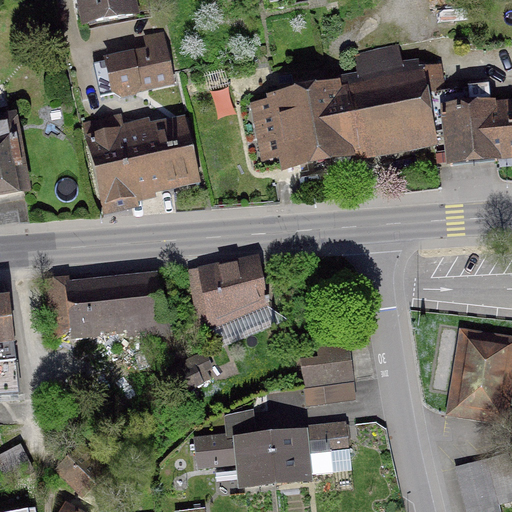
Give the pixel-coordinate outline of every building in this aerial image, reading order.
[(80,0),(85,26),(147,14),(144,0),(80,0)] [(170,82),(170,80),(160,35),(145,39),(148,53),(130,57),(130,56),(127,57),(127,59),(91,67),(98,98),(112,95),(118,99),(133,96),(137,89),(170,82)] [(353,59),(353,60),(356,74),(393,67),(390,51),(353,59)] [(439,70),(422,73),(433,136),(445,133),(448,167),(495,162),(494,157),(511,155),(511,109),(494,111),(494,108),(489,109),(488,103),(471,105),(469,90),(442,92),(439,70)] [(285,166),(433,136),(422,73),(272,102),(285,166)] [(196,180),(184,125),(119,140),(115,122),(119,122),(118,119),(81,127),(85,141),(84,141),(101,215),(129,209),(126,196),(196,180)] [(0,128),(0,195),(22,192),(10,127),(0,128)] [(263,300),(257,264),(187,276),(197,324),(206,323),(207,325),(250,306),(256,302),(257,308),(265,307),(264,304),(267,303),(266,299),(263,300)] [(159,320),(157,279),(67,288),(66,279),(62,279),(62,280),(44,282),(50,334),(69,332),(69,334),(138,326),(141,342),(170,336),(169,320),(159,320)] [(6,302),(0,303),(0,397),(18,395),(6,302)] [(456,418),(493,424),(495,413),(505,350),(468,344),(456,418)] [(303,389),(351,382),(349,369),(346,352),(345,345),(315,349),(318,364),(300,366),(303,389)] [(195,387),(208,379),(203,371),(208,369),(203,350),(163,366),(168,376),(166,377),(176,397),(195,387)] [(322,406),(320,390),(303,392),(305,408),(322,406)] [(301,436),(268,440),(273,484),(306,481),(306,477),(330,475),(328,454),(346,452),(343,427),(309,431),(310,440),(302,441),(301,436)] [(240,488),(273,484),(268,440),(235,443),(236,450),(228,451),(227,439),(193,442),(195,468),(212,466),(212,469),(238,466),(240,488)] [(0,471),(7,485),(30,473),(17,448),(0,456),(0,471)] [(104,475),(78,450),(55,472),(81,497),(104,475)] [(464,511),(497,511),(496,506),(511,502),(511,487),(504,456),(453,469),(464,511)]
